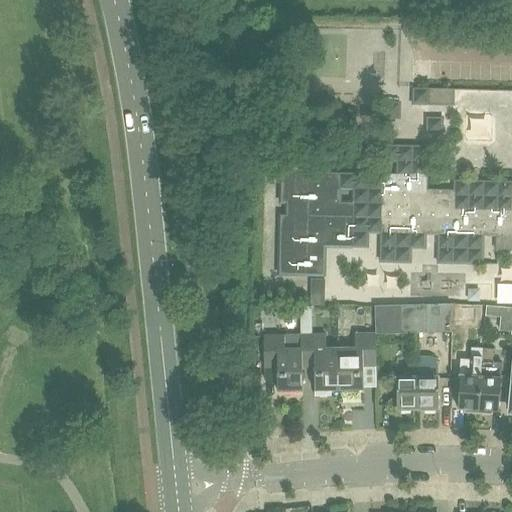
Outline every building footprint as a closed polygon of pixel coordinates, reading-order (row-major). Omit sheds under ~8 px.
[(429,104),(429,89),(413,89),(413,104),(429,104)] [(429,89),(429,104),(453,105),(453,89),(429,89)] [(384,102),(384,118),(400,118),(400,103),(384,102)] [(511,181),(455,181),(454,195),(427,194),(428,146),(383,145),(383,161),(397,161),(397,175),(341,173),(312,172),(313,167),(282,166),(281,201),(287,202),(287,214),(280,214),(278,273),(324,275),(324,246),(353,247),(368,247),(368,233),(381,233),(380,262),(410,262),(411,248),(425,248),(425,234),(439,234),(438,263),(482,264),(483,235),(496,236),(496,250),(511,250),(511,181)] [(324,305),(325,279),(311,278),(310,304),(324,305)] [(453,332),(452,304),(414,305),(415,333),(453,332)] [(414,305),(375,306),(376,334),(415,333),(414,305)] [(482,306),(470,306),(470,325),(482,325),(482,306)] [(261,307),(251,307),(251,316),(261,316),(261,307)] [(511,331),(511,328),(511,307),(502,307),(500,330),(511,331)] [(338,348),(326,348),(326,334),(301,335),(301,349),(302,349),(302,368),(302,369),(314,368),(315,396),(331,396),(331,390),(339,390),(338,348)] [(376,367),(376,334),(355,334),(355,348),(338,348),(339,390),(364,390),(363,367),(376,367)] [(302,349),(301,349),(301,335),(264,335),(264,368),(277,368),(278,391),(303,391),(302,369),(302,368),(302,349)] [(478,413),(482,349),(471,348),(469,376),(460,376),(458,408),(464,409),(464,412),(478,413)] [(482,349),(478,413),(492,414),(492,410),(499,411),(502,363),(492,362),(493,349),(482,349)] [(417,357),(417,371),(418,408),(424,408),(425,411),(435,411),(435,408),(438,408),(438,377),(438,361),(431,357),(417,357)] [(411,408),(418,408),(417,371),(402,372),(402,377),(397,378),(397,408),(400,408),(400,411),(411,411),(411,408)]
